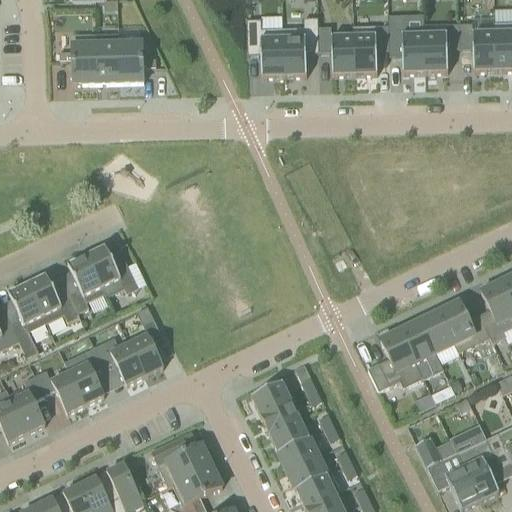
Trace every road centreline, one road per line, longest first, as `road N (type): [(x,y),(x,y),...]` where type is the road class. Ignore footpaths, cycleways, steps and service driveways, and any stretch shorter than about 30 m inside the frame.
road 1 (residential): [(38,133),(511,124)]
road 2 (residential): [(511,237),(199,383)]
road 3 (residential): [(199,383),(0,478)]
road 4 (residential): [(260,511),(199,383)]
road 5 (residential): [(25,0),(38,133)]
